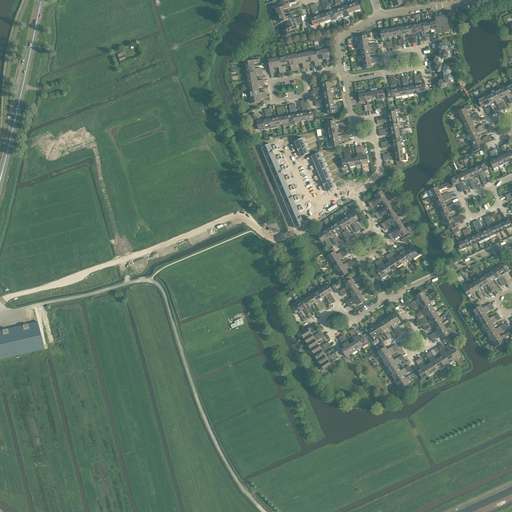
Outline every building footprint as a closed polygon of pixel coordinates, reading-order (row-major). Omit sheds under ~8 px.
[(294,0),(287,0),(279,3),(280,7),(282,6),(283,9),(290,7),(289,3),(295,1),(294,0)] [(324,0),(323,0),(321,1),(324,9),(325,9),(326,12),(322,13),(325,21),(331,19),(324,0)] [(327,0),(324,0),(331,19),(332,21),(337,19),(337,17),(334,9),(332,10),(331,6),(330,6),(327,0)] [(337,0),(334,0),(336,4),(335,5),(336,8),(334,9),(337,17),(343,15),(337,0)] [(340,0),(337,0),(343,15),(343,17),(349,15),(349,13),(346,5),(344,6),(342,2),(341,2),(340,0)] [(350,0),(347,0),(348,1),(349,4),(346,5),(349,13),(354,11),(350,0)] [(350,0),(354,11),(360,9),(358,1),(355,2),(354,0),(350,0)] [(315,3),(313,4),(319,23),(325,21),(322,13),(319,14),(318,11),(316,5),(315,3)] [(313,4),(310,5),(310,7),(312,13),(312,14),(313,16),(310,17),(313,25),(319,23),(313,4)] [(280,7),(275,9),(278,15),(284,13),(283,9),(282,6),(280,7)] [(284,13),(278,15),(280,22),(285,20),(287,20),(286,17),(284,13)] [(435,16),(435,20),(437,29),(438,33),(438,36),(440,36),(439,33),(449,31),(446,14),(442,15),(441,13),(439,13),(439,15),(435,16)] [(287,20),(285,20),(286,24),(301,19),(300,16),(294,18),(292,14),(286,17),(287,20)] [(301,19),(286,24),(287,28),(289,27),(290,30),(297,28),(296,26),(299,25),(298,23),(302,22),(301,19)] [(423,23),(417,24),(418,32),(422,31),(422,35),(423,41),(426,40),(425,35),(425,31),(423,23)] [(411,25),(405,26),(406,34),(408,34),(409,38),(410,37),(411,43),(414,42),(411,25)] [(283,32),(281,33),(281,34),(283,38),(284,39),(285,38),(286,39),(293,37),(290,30),(289,27),(287,28),(282,29),(283,32)] [(363,36),(358,37),(359,43),(367,41),(367,38),(370,37),(370,35),(369,32),(363,33),(363,34),(363,36)] [(433,44),(432,44),(432,48),(438,47),(439,48),(439,51),(446,50),(447,45),(444,42),(433,44)] [(321,46),(315,47),(316,50),(319,66),(321,65),(320,60),(323,59),(322,49),(321,46)] [(378,46),(360,49),(361,55),(370,54),(369,50),(379,49),(379,48),(378,46)] [(328,48),(322,49),(323,59),(326,58),(327,64),(330,64),(329,54),(328,52),(328,48)] [(316,50),(310,51),(312,61),(314,61),(315,66),(319,66),(316,50)] [(446,50),(439,51),(440,53),(439,55),(442,58),(447,58),(449,53),(446,50)] [(286,53),(280,54),(280,57),(283,72),(286,72),(285,66),(288,65),(286,56),(286,53)] [(304,53),(298,54),(300,63),(302,63),(303,69),(307,68),(304,53)] [(292,55),(286,56),(288,65),(290,65),(291,71),(295,70),(292,55)] [(433,60),(428,61),(428,65),(441,63),(442,58),(439,55),(435,56),(433,60)] [(280,57),(274,58),(276,67),(278,67),(280,73),(283,72),(280,57)] [(259,58),(244,61),(245,67),(255,66),(254,63),(260,62),(259,58)] [(380,58),(362,61),(363,67),(372,66),(371,62),(381,61),(380,58)] [(441,63),(428,65),(429,69),(435,68),(438,72),(442,71),(444,66),(441,63)] [(444,66),(442,71),(443,72),(444,75),(450,74),(451,69),(448,65),(444,66)] [(262,70),(246,73),(247,79),(257,78),(256,75),(262,74),(262,70)] [(420,74),(417,74),(420,92),(426,91),(425,83),(421,83),(420,80),(421,80),(420,74)] [(444,77),(444,78),(447,82),(451,81),(452,79),(454,79),(454,78),(453,77),(450,74),(444,75),(444,77)] [(407,76),(405,76),(408,94),(414,93),(412,85),(409,86),(408,82),(407,76)] [(395,78),(392,79),(395,97),(401,95),(400,87),(396,88),(396,84),(395,78)] [(437,84),(432,85),(432,89),(445,87),(447,82),(444,78),(439,79),(437,84)] [(318,87),(313,88),(313,91),(331,88),(330,81),(322,83),(322,86),(318,87)] [(264,82),(248,85),(249,91),(259,89),(258,86),(264,85),(264,82)] [(499,86),(493,89),(494,91),(502,109),(505,107),(504,104),(501,97),(503,96),(500,89),(499,86)] [(511,99),(506,86),(500,89),(503,96),(506,95),(509,101),(510,103),(511,102),(511,99)] [(249,91),(246,92),(247,97),(250,97),(266,94),(265,91),(259,92),(259,89),(249,91)] [(365,89),(358,90),(359,93),(360,102),(367,101),(365,92),(365,89)] [(377,90),(371,91),(373,100),(376,99),(377,103),(378,109),(381,108),(380,102),(379,98),(377,90)] [(494,91),(489,94),(492,101),(495,100),(498,107),(499,110),(502,109),(494,91)] [(266,94),(250,97),(251,103),(261,101),(261,98),(266,97),(266,94)] [(320,99),(315,100),(315,103),(321,102),(325,101),(333,100),(332,94),(324,95),(324,98),(320,99)] [(479,96),(477,97),(478,99),(477,99),(478,100),(481,106),(483,105),(485,109),(488,115),(491,114),(483,96),(482,94),(479,96)] [(489,94),(483,96),(491,114),(494,112),(489,102),(492,101),(489,94)] [(307,101),(304,102),(307,120),(313,119),(312,111),(309,111),(307,101)] [(464,108),(455,112),(456,113),(458,112),(460,117),(468,113),(466,109),(471,107),(469,103),(463,106),(464,108)] [(291,114),(287,115),(289,125),(295,124),(295,122),(292,104),(289,105),(291,114)] [(295,104),(292,104),(295,122),(301,121),(299,113),(297,113),(295,104)] [(283,106),(279,106),(282,124),(283,124),(283,126),(289,125),(287,115),(284,115),(283,106)] [(270,108),(267,109),(271,128),(277,127),(277,125),(276,125),(275,117),(272,118),(270,108)] [(385,116),(376,117),(377,121),(397,117),(399,116),(398,110),(396,110),(387,112),(388,116),(385,116)] [(253,114),(254,125),(256,124),(256,125),(257,125),(258,128),(258,129),(262,129),(262,130),(265,129),(264,127),(263,119),(261,120),(260,119),(258,117),(259,116),(255,112),(253,114)] [(460,117),(458,118),(459,118),(461,123),(463,122),(479,115),(477,112),(472,115),(473,116),(470,117),(468,113),(460,117)] [(461,123),(460,123),(461,124),(463,123),(465,128),(473,124),(471,121),(474,119),(475,120),(480,118),(480,117),(479,115),(463,122),(461,123)] [(397,117),(377,121),(377,123),(386,122),(386,121),(389,121),(390,125),(398,123),(400,123),(399,116),(397,117)] [(387,128),(378,129),(379,132),(399,129),(398,123),(390,125),(390,127),(387,128)] [(465,128),(463,129),(463,130),(466,129),(468,134),(484,126),(483,124),(478,126),(478,127),(475,128),(473,124),(465,128)] [(346,125),(327,128),(328,134),(337,132),(337,129),(346,128),(346,125)] [(468,134),(466,135),(468,134),(471,139),(478,136),(477,132),(480,130),(480,131),(485,129),(484,126),(468,134)] [(399,129),(379,132),(379,135),(387,134),(388,133),(391,133),(392,137),(402,135),(401,129),(399,129)] [(328,134),(326,134),(327,140),(329,140),(348,137),(348,134),(338,135),(337,132),(328,134)] [(389,140),(381,142),(381,145),(401,141),(403,141),(402,135),(392,137),(392,140),(389,141),(389,140)] [(471,139),(468,140),(469,141),(471,140),(473,145),(489,138),(488,135),(483,137),(483,138),(480,140),(478,136),(471,139)] [(348,137),(329,140),(330,146),(338,145),(339,145),(339,141),(348,140),(349,140),(348,137)] [(302,138),(294,141),(296,146),(305,143),(302,138)] [(473,145),(471,146),(471,147),(473,146),(476,151),(484,147),(483,147),(482,143),(485,142),(485,143),(486,143),(490,140),(489,138),(473,145)] [(270,143),(261,147),(263,152),(272,148),(270,143)] [(305,143),(296,146),(298,151),(307,148),(305,143)] [(506,143),(503,144),(510,160),(511,162),(511,161),(511,160),(511,159),(511,150),(509,152),(507,149),(508,148),(506,143)] [(503,144),(500,146),(503,151),(503,150),(505,154),(501,155),(505,163),(506,165),(505,163),(510,160),(503,144)] [(362,146),(358,146),(362,164),(368,163),(366,155),(363,155),(362,146)] [(391,152),(383,154),(383,157),(404,153),(403,147),(394,149),(395,152),(391,153),(391,152)] [(272,148),(263,152),(265,157),(274,153),(272,148)] [(307,148),(298,151),(301,156),(309,153),(307,148)] [(349,148),(346,148),(349,166),(355,165),(354,157),(351,157),(349,148)] [(494,148),(492,149),(499,165),(500,168),(501,167),(500,165),(505,163),(501,155),(497,157),(496,154),(497,153),(494,148)] [(492,149),(489,151),(491,156),(492,156),(494,159),(490,160),(494,170),(495,170),(494,168),(499,165),(492,149)] [(320,152),(312,156),(314,161),(322,157),(320,152)] [(404,153),(383,157),(384,160),(391,158),(391,160),(396,159),(396,161),(402,160),(407,159),(406,153),(408,153),(407,152),(404,153)] [(274,153),(265,157),(268,162),(276,158),(274,153)] [(322,157),(314,161),(316,166),(324,162),(322,157)] [(276,158),(268,162),(270,167),(278,163),(276,158)] [(324,162),(316,166),(318,171),(326,167),(324,162)] [(484,162),(479,165),(487,183),(490,182),(485,171),(488,169),(484,162)] [(278,163),(270,167),(272,172),(280,169),(278,163)] [(479,165),(473,167),(477,175),(479,173),(484,184),(487,183),(479,165)] [(326,167),(318,171),(320,176),(328,173),(326,167)] [(473,167),(468,170),(476,188),(479,187),(477,184),(474,176),(477,175),(473,167)] [(467,168),(461,170),(462,172),(465,180),(468,178),(472,186),(473,189),(476,188),(468,170),(467,168)] [(280,169),(272,172),(274,177),(282,174),(280,169)] [(462,172),(456,175),(463,190),(466,189),(463,181),(465,180),(462,172)] [(328,173),(320,176),(322,181),(330,178),(328,173)] [(455,173),(450,176),(454,185),(457,184),(460,191),(463,190),(456,175),(455,173)] [(282,174),(274,177),(276,182),(285,179),(282,174)] [(330,178),(322,181),(324,186),(332,183),(330,178)] [(285,179),(276,182),(278,187),(287,184),(285,179)] [(430,190),(428,191),(431,197),(433,195),(440,192),(439,189),(448,185),(449,188),(452,186),(450,181),(446,182),(447,182),(430,190)] [(332,183),(324,186),(326,191),(334,188),(332,183)] [(287,184),(278,187),(280,192),(289,189),(287,184)] [(289,189),(280,192),(282,197),(291,194),(289,189)] [(376,197),(368,202),(370,205),(385,195),(382,190),(375,194),(376,197)] [(440,192),(433,195),(436,201),(451,194),(450,191),(449,191),(442,195),(440,192)] [(291,194),(282,197),(285,202),(293,199),(291,194)] [(436,201),(434,202),(437,207),(446,203),(444,201),(452,197),(451,194),(436,201)] [(385,195),(370,205),(371,208),(380,202),(381,205),(388,201),(385,195)] [(293,199),(285,202),(287,207),(295,204),(293,199)] [(383,208),(374,213),(376,215),(391,206),(392,206),(394,204),(390,199),(388,201),(381,205),(383,208)] [(446,203),(437,207),(439,213),(441,213),(441,212),(456,205),(455,202),(447,206),(446,203)] [(295,204),(287,207),(289,213),(297,209),(295,204)] [(456,205),(441,212),(441,213),(444,218),(451,215),(450,212),(457,208),(456,205)] [(391,206),(376,215),(378,218),(386,213),(388,215),(395,211),(392,206),(391,206)] [(297,209),(289,213),(291,218),(299,214),(297,209)] [(354,211),(349,214),(359,230),(361,228),(358,223),(357,223),(356,220),(359,218),(354,211)] [(390,218),(381,223),(383,226),(398,216),(395,211),(388,215),(390,218)] [(502,212),(499,213),(506,228),(511,225),(508,217),(505,218),(502,212)] [(446,224),(464,216),(463,213),(452,217),(451,215),(444,218),(446,224)] [(499,213),(497,215),(499,221),(497,222),(501,231),(506,228),(499,213)] [(299,214),(291,218),(293,223),(302,219),(299,214)] [(349,214),(343,218),(348,225),(351,223),(353,226),(356,232),(359,230),(349,214)] [(490,214),(487,215),(495,234),(501,231),(497,222),(494,223),(490,214)] [(487,215),(484,217),(488,225),(485,227),(486,229),(489,236),(495,234),(487,215)] [(398,216),(383,226),(384,228),(393,223),(394,226),(401,221),(398,216)] [(446,224),(444,224),(447,230),(449,229),(456,226),(455,223),(459,221),(463,220),(465,218),(464,216),(446,224)] [(343,218),(338,221),(348,237),(351,235),(347,229),(347,230),(345,227),(348,225),(343,218)] [(302,219),(293,223),(295,228),(304,224),(302,219)] [(478,219),(475,221),(483,239),(489,236),(486,229),(485,227),(482,228),(480,222),(478,219)] [(338,221),(333,224),(337,231),(340,230),(342,232),(342,233),(346,238),(348,237),(338,221)] [(396,228),(388,234),(389,236),(405,227),(401,221),(394,226),(396,228)] [(475,221),(473,222),(474,225),(478,233),(475,234),(478,241),(483,239),(475,221)] [(333,224),(328,228),(338,243),(340,242),(337,236),(336,236),(335,233),(337,231),(333,224)] [(405,227),(389,236),(391,239),(399,234),(401,236),(408,232),(410,231),(406,226),(405,227)] [(468,228),(466,229),(472,244),(478,241),(475,234),(472,235),(469,227),(468,228)] [(328,228),(323,231),(327,238),(330,236),(332,239),(331,239),(335,244),(335,245),(338,243),(328,228)] [(466,229),(463,230),(467,238),(464,239),(467,246),(472,244),(466,229)] [(323,231),(317,234),(322,241),(325,240),(327,243),(326,243),(328,248),(327,249),(327,250),(329,253),(334,249),(332,246),(327,238),(323,231)] [(458,236),(456,237),(461,249),(467,246),(464,239),(463,237),(460,239),(458,236)] [(410,248),(408,249),(412,256),(412,257),(413,258),(416,256),(421,253),(418,249),(416,250),(411,243),(408,245),(410,248)] [(401,245),(399,247),(407,260),(412,257),(412,256),(408,249),(405,251),(401,245)] [(399,247),(396,249),(400,255),(397,256),(402,263),(403,265),(408,261),(407,260),(399,247)] [(335,251),(328,255),(331,260),(346,251),(345,248),(339,252),(340,252),(337,254),(335,251)] [(346,251),(331,260),(334,266),(341,261),(339,258),(342,257),(348,254),(346,251)] [(391,252),(388,254),(396,266),(402,263),(397,256),(395,258),(391,252)] [(388,254),(385,255),(389,261),(387,263),(391,270),(396,266),(388,254)] [(380,258),(378,260),(386,273),(391,270),(387,263),(384,264),(380,258)] [(341,261),(334,266),(338,271),(353,262),(351,259),(346,262),(346,263),(343,264),(341,261)] [(378,260),(375,262),(379,268),(376,269),(381,276),(382,278),(387,275),(386,273),(378,260)] [(353,262),(338,271),(341,276),(348,272),(346,269),(349,267),(354,264),(353,262)] [(500,265),(495,268),(505,284),(507,282),(502,274),(505,272),(500,265)] [(495,268),(490,271),(494,279),(497,277),(502,285),(505,284),(495,268)] [(490,271),(485,275),(494,290),(497,289),(491,280),(494,279),(490,271)] [(484,273),(478,277),(479,278),(484,285),(487,284),(492,292),(494,290),(485,275),(484,273)] [(479,278),(474,281),(484,297),(486,295),(481,287),(484,285),(479,278)] [(346,286),(338,291),(340,293),(355,284),(351,279),(344,283),(346,286)] [(327,281),(322,285),(323,287),(333,302),(335,300),(332,296),(332,295),(330,292),(333,290),(328,283),(327,281)] [(474,281),(469,284),(473,292),(476,290),(481,299),(484,297),(474,281)] [(355,284),(340,293),(341,296),(349,291),(351,293),(358,289),(355,284)] [(469,284),(463,288),(468,295),(471,293),(473,296),(475,295),(473,292),(469,284)] [(323,287),(318,290),(322,297),(325,295),(327,299),(330,304),(333,302),(323,287)] [(353,296),(345,301),(346,304),(361,294),(358,289),(351,293),(353,296)] [(318,290),(312,293),(322,309),(325,307),(319,299),(322,297),(318,290)] [(311,291),(306,295),(307,297),(312,304),(314,302),(320,310),(322,309),(312,293),(311,291)] [(417,298),(409,303),(410,306),(426,296),(423,291),(415,295),(417,298)] [(361,294),(346,304),(348,306),(356,301),(358,304),(365,300),(361,294)] [(426,296),(410,306),(412,309),(420,303),(422,306),(430,301),(426,296)] [(305,298),(302,300),(312,315),(314,314),(309,305),(312,304),(307,297),(305,298)] [(301,298),(296,301),(301,310),(304,309),(309,317),(312,315),(302,300),(301,298)] [(292,308),(289,309),(293,314),(295,313),(296,314),(299,312),(304,320),(307,319),(301,310),(296,301),(290,305),(292,308)] [(424,308),(415,314),(417,316),(433,306),(430,301),(422,306),(424,308)] [(480,304),(473,309),(477,314),(492,304),(491,302),(486,305),(482,307),(480,304)] [(477,314),(475,316),(478,321),(480,320),(487,315),(485,312),(494,307),(492,304),(477,314)] [(433,306),(417,316),(419,319),(427,314),(429,317),(436,312),(433,306)] [(394,312),(389,316),(399,332),(402,330),(397,321),(399,320),(394,312)] [(430,319),(422,324),(424,327),(440,317),(436,312),(429,317),(430,319)] [(487,315),(480,320),(483,325),(499,315),(497,312),(489,318),(487,315)] [(483,325),(482,326),(485,331),(486,330),(494,326),(492,323),(501,318),(499,315),(483,325)] [(389,316),(384,319),(389,327),(391,325),(396,333),(399,332),(389,316)] [(238,319),(234,321),(235,323),(236,326),(244,323),(242,317),(238,319)] [(440,317),(424,327),(425,330),(434,325),(435,327),(443,322),(440,317)] [(384,319),(379,322),(388,338),(391,336),(386,328),(389,327),(384,319)] [(35,322),(0,329),(0,358),(44,348),(38,321),(35,322)] [(304,330),(300,332),(304,337),(312,333),(310,330),(318,325),(316,322),(306,329),(305,329),(304,330)] [(379,322),(373,326),(378,333),(381,332),(386,340),(388,338),(379,322)] [(437,330),(429,335),(430,337),(446,327),(443,322),(435,327),(437,330)] [(494,326),(486,330),(490,335),(506,325),(504,323),(495,328),(494,326)] [(490,335),(488,336),(491,342),(493,341),(500,336),(499,333),(506,329),(507,328),(506,325),(490,335)] [(373,326),(368,329),(375,340),(378,338),(376,335),(378,333),(373,326)] [(446,327),(430,337),(432,340),(437,337),(440,335),(442,338),(448,334),(450,333),(446,327)] [(354,328),(351,329),(362,346),(368,343),(363,335),(360,337),(354,328)] [(351,329),(349,331),(355,340),(352,342),(357,349),(362,346),(351,329)] [(493,341),(491,342),(495,347),(496,346),(499,344),(501,347),(506,344),(504,341),(502,338),(510,333),(511,336),(511,329),(508,331),(500,336),(493,341)] [(312,333),(304,337),(307,343),(323,333),(321,330),(313,335),(312,333)] [(323,333),(307,343),(310,348),(318,343),(316,340),(324,335),(323,333)] [(343,334),(341,336),(352,353),(357,349),(352,342),(349,344),(343,334)] [(341,336),(338,337),(344,347),(342,349),(346,355),(346,356),(352,353),(341,336)] [(318,343),(310,348),(314,353),(329,343),(328,341),(320,346),(318,343)] [(329,343),(314,353),(317,359),(325,354),(323,351),(331,346),(329,343)] [(385,346),(378,351),(381,356),(397,346),(395,344),(391,346),(387,349),(385,346)] [(441,344),(439,345),(448,361),(454,358),(449,350),(447,352),(441,344)] [(449,344),(446,345),(449,350),(454,358),(459,354),(455,347),(452,349),(449,344)] [(436,347),(441,355),(439,357),(443,364),(448,361),(439,345),(436,347)] [(397,346),(381,356),(384,361),(392,357),(390,354),(398,348),(397,346)] [(431,350),(428,352),(438,368),(443,364),(439,357),(436,359),(431,350)] [(325,354),(317,359),(320,364),(336,354),(334,351),(326,356),(325,354)] [(428,352),(426,354),(431,362),(428,364),(433,371),(438,368),(428,352)] [(320,364),(318,365),(322,370),(324,369),(331,364),(330,361),(338,356),(336,354),(320,364)] [(392,357),(384,361),(388,366),(404,356),(402,354),(393,359),(392,357)] [(404,356),(388,366),(391,372),(398,367),(397,364),(405,359),(404,356)] [(420,357),(418,359),(428,374),(433,371),(428,364),(425,365),(420,357)] [(416,360),(415,360),(418,365),(421,368),(418,370),(421,376),(422,378),(428,374),(418,359),(416,360)] [(398,367),(391,372),(395,377),(410,367),(409,365),(400,370),(398,367)] [(410,367),(395,377),(398,382),(405,378),(403,375),(412,370),(410,367)] [(405,378),(398,382),(401,388),(408,383),(406,380),(415,375),(416,377),(419,375),(416,371),(414,372),(405,378)]
